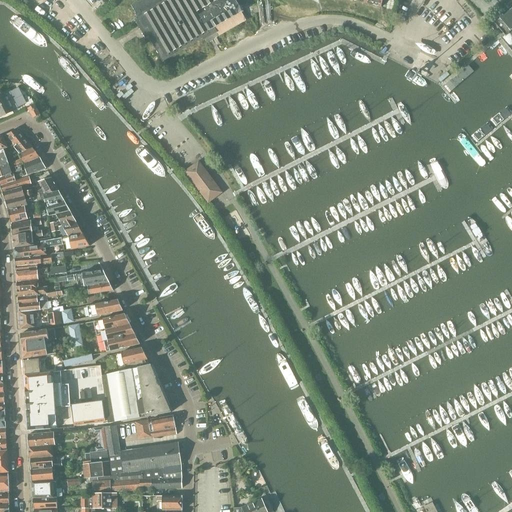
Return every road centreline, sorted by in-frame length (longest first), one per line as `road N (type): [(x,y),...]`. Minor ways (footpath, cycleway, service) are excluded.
road 1 (unclassified): [(401,511),(269,261),(208,162),(156,102),(154,86)]
road 2 (residential): [(0,130),(22,124),(38,136),(139,310)]
road 3 (unclassified): [(478,28),(464,45),(446,49),(402,44),(347,20),(279,32)]
road 4 (residential): [(21,434),(191,410)]
road 5 (unclassified): [(279,32),(176,86),(154,86)]
road 6 (tertiary): [(14,333),(0,205)]
road 7 (residential): [(14,333),(139,310)]
road 8 (unclassified): [(154,86),(138,78),(72,0)]
